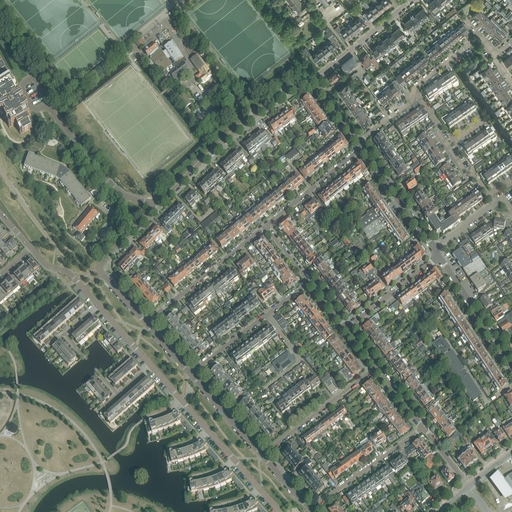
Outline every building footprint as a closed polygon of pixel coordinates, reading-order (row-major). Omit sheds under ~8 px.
[(290,16),(296,11),(298,14),(308,6),(305,2),(302,4),(299,0),(286,0),(289,4),(293,8),(286,15),(288,17),(289,15),(290,16)] [(369,7),(364,0),(363,0),(361,0),(360,1),(368,11),(365,13),(363,15),(366,18),(368,16),(371,20),(376,16),(369,7)] [(381,11),(386,7),(380,0),(375,4),(374,2),(381,11)] [(436,14),(441,10),(432,0),(428,3),(428,4),(429,4),(430,7),(431,6),(431,7),(429,9),(437,20),(440,18),(436,14)] [(432,0),(441,10),(446,7),(444,4),(440,0),(432,0)] [(376,16),(381,11),(374,2),(372,4),(369,7),(376,16)] [(292,9),(287,4),(285,6),(284,7),(283,8),(287,13),(292,9)] [(480,7),(471,16),(475,20),(482,13),(484,11),(480,7)] [(418,12),(425,20),(427,18),(429,16),(425,11),(423,9),(423,8),(418,12)] [(423,22),(425,20),(418,12),(416,13),(415,13),(413,15),(420,23),(422,21),(423,22)] [(479,23),(486,16),(482,13),(475,20),(479,23)] [(422,26),(420,23),(413,15),(411,17),(409,19),(416,27),(417,29),(422,26)] [(295,25),(302,18),(300,16),(293,22),(293,23),(295,25)] [(482,27),(489,20),(486,16),(479,23),(482,27)] [(355,21),(361,28),(366,25),(360,17),(355,21)] [(486,30),(495,21),(492,17),(489,20),(482,27),(486,30)] [(414,29),(416,27),(409,19),(404,23),(405,23),(405,24),(407,27),(407,28),(406,29),(411,35),(411,34),(412,35),(411,36),(414,40),(416,38),(413,34),(415,33),(412,30),(413,29),(414,29)] [(352,23),(350,22),(348,20),(347,20),(349,23),(350,25),(356,32),(361,28),(355,21),(352,23)] [(490,34),(499,25),(495,21),(486,30),(490,34)] [(458,26),(464,34),(469,30),(462,23),(458,26)] [(351,36),(356,32),(350,25),(346,29),(344,26),(351,36)] [(500,31),(503,28),(499,25),(490,34),(493,38),(500,31)] [(351,36),(344,26),(340,29),(338,26),(336,27),(336,26),(333,28),(340,37),(341,36),(344,41),(346,40),(347,40),(351,36)] [(460,37),(464,34),(458,26),(454,29),(460,37)] [(394,31),(401,39),(403,38),(403,37),(405,35),(401,30),(402,30),(400,28),(399,27),(394,31)] [(460,37),(454,29),(452,27),(448,30),(450,33),(456,40),(460,37)] [(456,40),(450,33),(448,30),(444,33),(446,36),(453,43),(456,40)] [(399,41),(401,39),(394,31),(392,33),(392,32),(389,34),(396,43),(398,41),(399,41)] [(500,31),(493,38),(497,41),(504,34),(500,31)] [(453,43),(446,36),(444,33),(440,37),(442,39),(448,47),(453,43)] [(397,44),(396,43),(389,34),(387,36),(387,37),(385,38),(392,47),(393,48),(397,44)] [(389,48),(392,47),(385,38),(383,40),(382,39),(380,41),(387,50),(389,48)] [(445,50),(448,47),(442,39),(438,42),(445,50)] [(141,40),(136,44),(140,49),(145,45),(141,40)] [(445,50),(438,42),(437,40),(432,43),(434,45),(440,53),(445,50)] [(326,45),(332,52),(337,48),(331,41),(326,45)] [(385,52),(387,50),(380,41),(378,43),(378,44),(376,46),(383,54),(385,52)] [(175,82),(189,71),(183,63),(182,63),(180,60),(183,59),(172,42),(164,48),(166,51),(162,54),(160,51),(159,52),(157,50),(158,49),(154,43),(143,51),(148,57),(149,56),(150,58),(149,59),(161,74),(162,73),(165,77),(169,74),(175,82)] [(327,56),(332,52),(326,45),(321,49),(327,56)] [(437,56),(440,53),(434,45),(430,48),(437,56)] [(374,53),(372,55),(378,62),(380,60),(378,57),(380,55),(381,55),(383,54),(376,46),(372,49),(372,50),(374,53)] [(437,56),(430,48),(429,46),(424,50),(427,54),(428,54),(432,59),(437,56)] [(322,60),(327,56),(321,49),(316,52),(322,60)] [(318,63),(322,60),(316,52),(312,56),(318,63)] [(380,66),(376,62),(373,57),(371,59),(366,54),(365,55),(364,54),(362,56),(362,57),(363,59),(360,61),(363,64),(366,68),(373,63),(377,68),(380,66)] [(419,57),(426,65),(430,62),(424,54),(419,57)] [(204,64),(204,63),(198,55),(191,60),(199,72),(206,66),(207,67),(209,65),(207,62),(204,64)] [(346,72),(358,62),(353,56),(341,66),(346,72)] [(422,68),(426,65),(419,57),(415,61),(422,68)] [(32,129),(36,127),(26,107),(25,108),(24,105),(23,103),(17,91),(0,58),(0,83),(0,84),(0,114),(3,120),(4,119),(9,129),(16,126),(21,135),(32,129)] [(510,71),(511,69),(511,63),(507,58),(503,61),(510,71)] [(418,71),(422,68),(415,61),(411,64),(418,71)] [(104,63),(85,78),(88,83),(108,68),(104,63)] [(414,75),(418,71),(411,64),(408,67),(414,75)] [(213,75),(207,67),(206,66),(199,72),(200,73),(195,76),(198,80),(200,79),(203,83),(213,75)] [(367,70),(367,69),(364,66),(362,68),(366,72),(366,71),(369,75),(370,74),(367,70)] [(482,78),(492,71),(489,66),(485,69),(484,66),(478,70),(480,73),(479,73),(482,78)] [(410,78),(414,75),(408,67),(404,70),(410,78)] [(484,83),(495,75),(493,72),(496,70),(496,69),(492,71),(482,78),(485,81),(483,82),(484,83)] [(406,81),(410,78),(404,70),(400,73),(406,81)] [(332,82),(339,76),(335,71),(328,77),(332,82)] [(360,76),(357,72),(355,73),(357,75),(358,77),(362,83),(364,81),(360,76)] [(402,84),(406,81),(400,73),(396,77),(397,78),(395,80),(401,88),(399,85),(401,83),(402,84)] [(451,86),(452,86),(457,83),(454,78),(453,78),(450,73),(445,76),(451,86)] [(488,87),(502,77),(501,76),(497,78),(495,75),(484,83),(485,84),(486,83),(488,87)] [(440,80),(447,89),(451,86),(445,76),(440,80)] [(490,92),(501,84),(499,81),(503,79),(502,77),(488,87),(491,90),(490,91),(490,92)] [(401,88),(395,80),(394,80),(388,85),(395,94),(400,91),(399,90),(401,88)] [(436,83),(443,92),(447,89),(440,80),(436,83)] [(351,88),(348,83),(338,91),(342,97),(341,97),(343,100),(351,94),(348,91),(349,90),(351,88)] [(432,86),(438,95),(443,92),(436,83),(432,86)] [(495,95),(508,86),(507,85),(504,87),(501,84),(490,92),(491,93),(492,92),(495,95)] [(395,94),(388,85),(384,88),(385,90),(391,98),(395,94)] [(434,98),(438,95),(432,86),(427,89),(434,98)] [(496,101),(508,93),(505,90),(509,88),(508,86),(495,95),(497,99),(496,100),(496,101)] [(391,98),(385,90),(384,88),(380,91),(381,93),(387,101),(391,98)] [(425,98),(429,103),(434,99),(434,98),(427,89),(423,92),(426,97),(425,98)] [(387,101),(381,93),(380,91),(375,95),(377,98),(378,97),(383,104),(387,101)] [(503,106),(509,102),(507,100),(511,97),(508,93),(496,101),(497,102),(498,101),(501,104),(502,104),(503,106)] [(347,104),(356,98),(354,96),(353,97),(351,94),(343,100),(345,103),(346,102),(347,104)] [(185,109),(191,104),(184,95),(178,100),(177,98),(175,100),(177,102),(178,101),(185,109)] [(306,100),(305,99),(300,102),(301,103),(300,104),(301,106),(301,107),(302,109),(304,108),(313,102),(311,100),(312,99),(310,97),(309,97),(306,100)] [(350,109),(358,103),(356,101),(357,100),(356,98),(347,104),(348,106),(348,107),(350,109)] [(473,105),(470,100),(464,104),(465,105),(471,114),(476,111),(472,106),(473,105)] [(314,102),(313,102),(304,108),(307,113),(316,106),(314,104),(315,103),(314,102)] [(506,115),(511,110),(511,103),(510,105),(509,102),(503,106),(505,108),(504,109),(507,113),(505,114),(506,115)] [(353,113),(362,107),(361,105),(360,105),(358,103),(350,109),(351,112),(352,111),(353,113)] [(465,105),(460,108),(467,117),(471,114),(465,105)] [(316,107),(316,106),(307,113),(309,115),(308,117),(309,118),(309,119),(311,117),(319,111),(318,109),(318,108),(317,107),(316,107)] [(356,118),(364,112),(363,110),(364,109),(362,107),(353,113),(355,115),(354,116),(356,118)] [(417,110),(424,119),(428,116),(422,107),(417,110)] [(467,117),(460,108),(456,111),(462,120),(467,117)] [(419,123),(424,119),(417,110),(413,113),(419,123)] [(294,116),(291,111),(289,113),(288,112),(286,113),(285,113),(283,114),(283,115),(289,124),(294,120),(293,117),(294,116)] [(321,111),(320,112),(319,111),(311,117),(314,122),(323,116),(322,114),(322,113),(321,111)] [(462,120),(456,111),(452,114),(458,123),(462,120)] [(360,122),(368,116),(367,114),(366,114),(364,112),(356,118),(358,121),(358,120),(360,122)] [(368,116),(360,122),(363,127),(366,125),(366,126),(369,124),(368,123),(371,121),(369,119),(370,119),(369,117),(371,116),(373,114),(372,113),(370,115),(368,116)] [(415,126),(419,123),(413,113),(408,117),(415,126)] [(458,123),(452,114),(447,117),(454,126),(458,123)] [(284,128),(289,124),(283,115),(281,117),(280,116),(278,117),(279,118),(278,119),(284,128)] [(324,116),(323,116),(314,122),(317,127),(326,121),(325,119),(325,118),(324,116)] [(454,126),(447,117),(447,116),(441,120),(445,125),(449,130),(454,126)] [(410,129),(415,126),(408,117),(404,120),(410,129)] [(280,131),(284,128),(278,119),(276,120),(275,120),(274,121),(274,122),(273,122),(280,131)] [(406,132),(410,129),(404,120),(400,123),(406,132)] [(279,134),(280,134),(281,133),(280,131),(273,122),(270,123),(269,125),(268,126),(271,129),(269,131),(272,135),(275,134),(278,132),(279,134)] [(405,132),(406,132),(400,123),(395,126),(403,137),(407,135),(405,132)] [(328,124),(327,124),(318,130),(322,135),(331,128),(330,127),(330,126),(329,124),(328,124)] [(332,130),(331,128),(322,135),(325,139),(331,135),(332,136),(334,136),(335,135),(333,133),(334,133),(333,132),(334,131),(333,130),(332,130)] [(484,132),(490,141),(491,142),(497,138),(493,133),(492,134),(489,129),(484,132)] [(261,131),(261,132),(260,131),(258,133),(258,134),(257,135),(264,144),(265,146),(265,145),(267,148),(268,147),(266,144),(265,145),(263,143),(268,140),(261,131)] [(486,144),(490,141),(484,132),(480,135),(486,144)] [(385,139),(385,140),(387,139),(386,137),(384,138),(382,134),(378,137),(376,139),(374,142),(377,146),(385,139)] [(419,145),(429,138),(426,134),(416,140),(419,145)] [(265,146),(264,144),(257,135),(255,137),(254,136),(251,138),(260,149),(265,146)] [(481,147),(486,144),(480,135),(475,138),(481,147)] [(347,145),(345,143),(340,136),(336,139),(344,148),(344,149),(347,147),(347,145)] [(260,149),(251,138),(249,141),(247,143),(252,148),(255,153),(260,149)] [(281,145),(276,138),(273,140),(272,141),(276,146),(278,147),(280,145),(281,145)] [(423,149),(432,142),(429,138),(419,145),(423,149)] [(477,150),(481,147),(475,138),(471,141),(477,150)] [(344,149),(344,148),(336,139),(337,141),(333,144),(340,152),(341,150),(342,151),(344,149)] [(389,144),(385,140),(385,139),(377,146),(378,148),(377,148),(379,151),(389,144)] [(473,153),(477,150),(471,141),(466,144),(473,153)] [(435,147),(432,142),(423,149),(426,154),(435,147)] [(257,155),(255,153),(252,148),(247,143),(246,144),(245,143),(243,145),(243,146),(242,147),(249,155),(252,153),(253,154),(256,156),(257,155)] [(340,152),(333,144),(329,147),(335,155),(337,154),(338,154),(340,153),(340,152)] [(383,155),(392,148),(389,144),(379,151),(381,153),(383,155)] [(473,154),(473,153),(466,144),(462,147),(465,152),(464,153),(468,158),(473,154)] [(335,155),(329,147),(325,151),(331,158),(333,157),(334,157),(335,156),(335,155)] [(429,158),(439,151),(435,147),(426,154),(429,158)] [(385,160),(395,153),(392,148),(383,155),(384,157),(385,160)] [(331,158),(325,151),(324,150),(324,149),(319,153),(320,154),(321,154),(327,162),(328,161),(330,161),(331,160),(331,158)] [(246,160),(238,151),(237,151),(236,151),(234,153),(235,153),(233,155),(243,165),(242,165),(244,167),(246,166),(245,164),(244,162),(246,160)] [(432,163),(442,156),(439,151),(429,158),(432,163)] [(389,164),(398,157),(395,153),(385,160),(387,162),(388,162),(389,164)] [(34,157),(34,156),(29,154),(24,167),(56,178),(59,181),(81,207),(91,199),(88,195),(69,173),(66,170),(64,168),(60,166),(34,157)] [(327,162),(321,154),(320,154),(316,158),(323,165),(324,164),(325,164),(327,163),(327,162)] [(238,169),(242,165),(243,165),(233,155),(231,157),(231,156),(228,158),(236,167),(237,169),(238,169)] [(438,169),(443,165),(441,163),(445,160),(442,156),(432,163),(435,167),(436,167),(438,169)] [(509,156),(503,160),(504,161),(510,170),(511,168),(511,157),(511,156),(510,157),(509,156)] [(282,157),(278,161),(282,166),(286,162),(282,157)] [(392,168),(401,162),(398,157),(389,164),(391,166),(390,166),(392,168)] [(237,169),(236,167),(228,158),(226,161),(224,163),(235,175),(236,174),(235,172),(235,171),(237,169)] [(322,165),(323,165),(316,158),(312,161),(318,169),(320,167),(321,168),(323,167),(322,165)] [(318,169),(312,161),(308,165),(314,172),(316,171),(317,171),(318,170),(318,169)] [(506,173),(510,170),(504,161),(500,164),(506,173)] [(396,173),(404,166),(401,162),(392,168),(394,171),(396,173)] [(413,171),(420,166),(417,162),(410,168),(407,164),(404,166),(396,173),(399,177),(402,175),(402,176),(404,174),(410,169),(412,172),(413,171)] [(222,164),(220,166),(220,167),(228,176),(225,178),(231,184),(233,181),(231,179),(235,175),(224,163),(223,165),(222,164)] [(367,173),(360,163),(359,163),(357,165),(356,166),(355,167),(363,177),(365,179),(369,176),(367,173)] [(502,176),(506,173),(500,164),(495,167),(502,176)] [(314,172),(308,165),(304,168),(310,176),(311,174),(313,175),(314,174),(314,172)] [(442,176),(451,170),(448,165),(445,168),(443,165),(438,169),(439,171),(438,172),(442,176)] [(420,166),(413,171),(416,175),(422,170),(420,166)] [(362,177),(363,177),(355,167),(353,169),(352,168),(351,170),(351,171),(357,179),(358,179),(357,178),(359,176),(360,177),(361,176),(362,177)] [(497,179),(502,176),(495,167),(491,170),(497,179)] [(310,176),(304,168),(299,172),(306,179),(307,178),(308,178),(310,177),(310,176)] [(445,181),(454,174),(451,170),(442,176),(445,181)] [(493,182),(497,179),(491,170),(486,173),(493,182)] [(212,174),(211,175),(218,184),(220,185),(220,186),(225,182),(228,186),(231,184),(225,178),(223,180),(215,171),(215,172),(214,171),(212,173),(212,174)] [(355,181),(357,179),(351,171),(349,173),(348,172),(346,173),(346,175),(353,183),(353,182),(354,180),(355,181)] [(493,182),(486,173),(486,172),(480,176),(484,181),(485,180),(488,185),(493,182)] [(301,184),(303,183),(296,174),(294,176),(292,178),(299,187),(301,185),(301,184)] [(448,185),(457,178),(454,174),(445,181),(448,185)] [(218,184),(211,175),(209,177),(209,176),(206,179),(214,187),(215,189),(220,185),(218,184)] [(350,185),(353,183),(346,175),(344,176),(343,176),(342,177),(342,178),(341,179),(348,187),(349,186),(348,185),(350,184),(350,185)] [(296,189),(299,187),(292,178),(289,180),(287,181),(288,183),(294,190),(296,188),(296,189)] [(457,178),(448,185),(451,190),(452,189),(454,192),(459,188),(457,186),(461,183),(457,178)] [(215,189),(214,187),(206,179),(203,181),(204,182),(202,183),(210,192),(211,193),(215,189)] [(346,188),(348,187),(341,179),(340,180),(339,180),(337,181),(337,182),(343,190),(345,188),(346,188)] [(292,191),(294,190),(288,183),(287,181),(286,180),(282,184),(283,185),(283,186),(290,194),(293,192),(292,191)] [(414,188),(417,186),(415,182),(414,183),(411,180),(404,185),(405,186),(404,187),(406,189),(407,189),(409,192),(411,190),(412,191),(415,188),(414,188)] [(337,182),(337,183),(336,182),(334,183),(334,184),(332,186),(339,194),(341,192),(340,192),(343,190),(337,182)] [(93,197),(106,187),(102,183),(91,192),(91,194),(93,197)] [(208,194),(210,192),(202,183),(200,185),(200,184),(197,186),(198,187),(197,187),(205,195),(207,193),(208,194)] [(373,189),(374,188),(372,185),(371,186),(371,185),(363,191),(364,193),(363,193),(366,198),(367,197),(369,200),(378,194),(376,191),(375,192),(373,189)] [(287,197),(290,194),(283,186),(279,190),(285,197),(286,196),(287,197)] [(332,186),(331,186),(329,187),(329,188),(328,190),(334,198),(336,196),(336,195),(338,194),(339,194),(332,186)] [(283,199),(285,197),(279,190),(275,194),(281,201),(284,199),(283,199)] [(328,190),(327,190),(326,190),(325,191),(325,192),(323,194),(330,202),(332,200),(331,199),(333,198),(334,198),(328,190)] [(483,201),(477,193),(475,190),(471,193),(472,195),(473,196),(478,204),(483,201)] [(189,195),(188,196),(194,202),(195,202),(195,203),(198,200),(199,198),(193,192),(191,194),(190,193),(189,195)] [(416,202),(424,197),(421,192),(413,198),(416,202)] [(323,194),(322,193),(320,195),(320,196),(318,198),(326,207),(331,203),(330,202),(323,194)] [(278,204),(281,201),(275,194),(270,197),(276,204),(277,203),(278,204)] [(380,198),(380,197),(378,194),(369,200),(370,202),(370,203),(373,207),(374,206),(375,208),(374,209),(384,203),(382,200),(382,201),(380,198)] [(478,204),(473,196),(472,195),(468,198),(469,199),(474,207),(478,204)] [(188,196),(184,200),(191,208),(196,204),(195,203),(195,202),(194,202),(188,196)] [(274,206),(276,204),(270,197),(265,201),(272,209),(275,206),(274,206)] [(419,206),(427,201),(424,197),(416,202),(419,206)] [(474,207),(469,199),(468,198),(464,201),(470,210),(474,207)] [(470,210),(464,201),(462,199),(459,201),(460,204),(466,213),(470,210)] [(261,201),(260,202),(259,200),(258,201),(259,203),(261,205),(267,212),(268,211),(269,211),(272,209),(265,201),(263,203),(261,201)] [(316,212),(323,206),(319,201),(316,203),(314,201),(312,202),(309,204),(316,212)] [(422,211),(430,205),(427,201),(419,206),(422,211)] [(466,213),(460,204),(458,202),(455,204),(455,205),(455,206),(462,216),(466,213)] [(384,203),(374,209),(370,212),(369,211),(366,213),(367,214),(356,222),(362,231),(390,212),(384,203)] [(181,206),(182,205),(180,204),(180,205),(179,204),(177,206),(175,208),(175,209),(182,216),(182,215),(184,213),(186,215),(188,213),(181,206)] [(308,217),(309,219),(317,213),(316,212),(309,204),(306,206),(307,207),(305,208),(307,210),(304,212),(306,216),(308,217)] [(265,213),(267,212),(261,205),(257,208),(263,216),(266,214),(265,213)] [(433,209),(430,205),(422,211),(425,215),(433,209)] [(462,216),(455,206),(454,205),(450,208),(453,212),(458,218),(462,216)] [(263,216),(257,208),(255,206),(251,209),(250,207),(249,208),(258,219),(259,218),(260,218),(263,216)] [(95,218),(98,214),(90,207),(87,211),(95,218)] [(256,221),(258,219),(249,208),(248,209),(250,211),(250,210),(252,212),(247,216),(254,223),(257,221),(256,221)] [(453,212),(448,215),(451,219),(441,227),(434,216),(438,213),(434,208),(433,209),(425,215),(424,216),(435,231),(436,233),(440,231),(443,235),(461,222),(458,218),(453,212)] [(182,217),(182,216),(175,209),(170,213),(177,220),(178,219),(179,218),(181,216),(182,217)] [(92,221),(95,218),(87,211),(84,215),(92,221)] [(396,221),(395,220),(390,212),(362,231),(369,240),(368,240),(370,242),(375,239),(373,237),(380,232),(387,227),(397,220),(396,221)] [(178,221),(177,220),(170,213),(166,218),(172,224),(173,225),(178,221)] [(89,224),(92,221),(84,215),(81,218),(89,224)] [(251,226),(254,223),(247,216),(243,219),(249,227),(250,225),(251,226)] [(289,221),(292,218),(291,216),(278,226),(280,228),(279,228),(281,231),(282,230),(290,224),(288,222),(289,221)] [(87,228),(89,224),(81,218),(79,221),(87,228)] [(163,220),(161,223),(164,226),(162,228),(169,234),(171,232),(173,230),(172,230),(175,227),(173,225),(166,218),(165,219),(165,218),(163,220)] [(247,228),(249,227),(243,219),(238,223),(245,231),(248,228),(247,228)] [(499,230),(501,220),(498,219),(498,221),(496,220),(491,224),(492,230),(497,230),(497,229),(499,230)] [(399,223),(397,221),(397,220),(387,227),(388,227),(390,229),(389,229),(392,234),(393,233),(394,235),(403,229),(401,226),(400,226),(398,224),(399,223)] [(506,232),(509,226),(506,222),(503,221),(504,220),(501,220),(499,230),(502,230),(501,231),(506,232)] [(84,231),(87,228),(79,221),(76,225),(84,231)] [(353,230),(357,226),(353,221),(349,225),(353,230)] [(294,223),(293,224),(292,222),(290,224),(282,230),(285,235),(294,228),(296,226),(294,223)] [(242,233),(245,231),(238,223),(234,227),(240,234),(241,233),(242,233)] [(485,226),(482,228),(489,238),(494,235),(491,231),(492,230),(491,224),(485,227),(485,226)] [(81,235),(84,231),(76,225),(73,228),(79,233),(81,235)] [(507,239),(511,235),(511,230),(509,226),(506,232),(507,233),(503,236),(505,238),(506,237),(507,239)] [(162,228),(159,230),(157,227),(154,230),(153,230),(152,231),(161,240),(163,242),(165,240),(160,236),(163,234),(166,237),(169,234),(162,228)] [(238,235),(240,234),(234,227),(229,230),(236,238),(239,236),(238,235)] [(0,245),(3,242),(1,240),(8,234),(5,231),(4,232),(1,228),(0,228),(0,245)] [(289,239),(301,230),(300,228),(297,230),(296,230),(296,231),(294,228),(285,235),(289,239)] [(489,238),(482,228),(480,230),(481,231),(479,232),(485,240),(485,241),(489,238)] [(404,232),(405,232),(403,229),(394,235),(396,237),(395,238),(398,243),(399,242),(401,245),(403,244),(402,243),(410,238),(407,235),(406,235),(404,232)] [(233,240),(236,238),(229,230),(225,234),(231,241),(232,240),(233,240)] [(301,233),(303,231),(301,230),(289,239),(292,244),(300,237),(298,235),(299,234),(300,234),(301,233)] [(148,236),(155,242),(157,244),(161,240),(152,231),(152,232),(152,231),(150,233),(151,233),(148,236)] [(482,241),(485,240),(479,232),(477,233),(476,232),(474,234),(479,242),(482,241)] [(85,238),(81,235),(79,233),(76,237),(82,242),(85,238)] [(229,243),(231,241),(225,234),(220,238),(227,245),(230,243),(229,243)] [(480,243),(479,242),(474,234),(472,235),(472,236),(470,238),(476,246),(480,243)] [(151,246),(155,242),(148,236),(145,239),(145,238),(144,240),(151,247),(151,246)] [(302,240),(301,238),(300,237),(292,244),(296,248),(297,247),(304,242),(305,241),(307,239),(305,237),(302,240)] [(224,248),(227,245),(220,238),(216,241),(222,249),(223,247),(224,248)] [(5,245),(3,242),(0,245),(0,249),(6,257),(7,256),(5,255),(10,251),(11,253),(17,247),(14,243),(15,242),(12,239),(5,245)] [(265,240),(265,241),(263,239),(260,241),(258,242),(254,245),(258,250),(266,243),(266,242),(265,240)] [(144,240),(143,240),(142,241),(142,242),(140,245),(143,248),(141,250),(146,254),(148,252),(146,251),(150,247),(151,247),(144,240)] [(299,253),(313,242),(311,240),(307,244),(307,243),(306,244),(304,242),(297,247),(296,248),(299,253)] [(471,266),(480,260),(467,240),(459,245),(462,249),(461,250),(471,266)] [(313,242),(299,253),(302,257),(311,250),(308,248),(314,244),(313,242)] [(269,244),(268,245),(266,243),(258,250),(261,254),(270,247),(269,244)] [(426,257),(417,244),(414,247),(413,246),(411,248),(413,250),(415,253),(415,252),(421,261),(426,257)] [(213,255),(218,252),(212,245),(208,248),(213,255)] [(271,249),(270,247),(261,254),(263,256),(264,256),(265,258),(273,252),(273,251),(274,251),(272,249),(271,249)] [(209,259),(213,255),(208,248),(203,252),(209,259)] [(141,250),(139,253),(135,249),(133,252),(132,252),(131,253),(131,254),(138,260),(141,257),(140,257),(142,255),(143,257),(146,254),(141,250)] [(306,261),(320,250),(318,249),(316,251),(315,251),(312,253),(311,250),(302,257),(304,259),(305,259),(306,261)] [(376,250),(377,250),(376,249),(368,256),(372,262),(376,259),(373,256),(377,252),(376,251),(376,250)] [(314,255),(320,251),(320,250),(306,261),(305,262),(307,265),(308,264),(309,266),(322,256),(320,254),(319,256),(316,258),(314,255)] [(464,271),(471,266),(461,250),(453,255),(464,271)] [(205,263),(209,259),(203,252),(199,255),(205,263)] [(275,254),(273,252),(265,258),(265,259),(266,261),(267,260),(269,262),(277,256),(275,253),(275,254)] [(417,264),(421,261),(415,252),(415,253),(410,256),(417,264)] [(131,254),(130,253),(129,255),(130,255),(127,258),(133,264),(135,263),(138,260),(131,254)] [(200,266),(205,263),(199,255),(195,259),(200,266)] [(277,256),(269,262),(268,263),(270,265),(272,267),(281,260),(279,258),(278,258),(277,256)] [(412,268),(417,264),(410,256),(406,260),(412,268)] [(189,260),(190,263),(196,270),(200,266),(195,259),(193,257),(189,260)] [(255,265),(248,257),(247,258),(245,259),(245,260),(251,268),(253,267),(255,269),(257,267),(262,275),(265,273),(258,264),(255,266),(255,265)] [(131,266),(133,264),(127,258),(124,261),(124,260),(122,262),(123,262),(129,269),(132,267),(131,266)] [(28,264),(25,267),(32,275),(39,269),(33,263),(34,262),(31,259),(27,263),(28,264)] [(317,271),(325,264),(321,259),(313,266),(317,271)] [(196,270),(190,263),(189,260),(184,264),(192,273),(196,270)] [(251,268),(245,260),(243,261),(243,260),(241,263),(240,263),(247,272),(249,270),(250,271),(252,270),(251,268)] [(283,263),(281,260),(272,267),(274,269),(273,270),(275,272),(283,265),(282,263),(283,263)] [(407,272),(412,268),(406,260),(401,263),(407,272)] [(478,276),(487,270),(480,260),(471,266),(464,271),(470,281),(478,276)] [(504,269),(511,264),(509,260),(500,266),(502,268),(503,267),(504,269)] [(332,266),(333,265),(330,261),(325,264),(317,271),(320,275),(332,266)] [(123,262),(122,263),(122,262),(121,263),(121,264),(118,267),(119,267),(118,268),(121,271),(122,270),(125,273),(126,271),(127,272),(129,269),(123,262)] [(239,264),(237,266),(240,270),(238,272),(241,275),(243,278),(245,277),(247,275),(246,274),(248,272),(247,272),(240,263),(239,264)] [(403,275),(407,272),(401,263),(396,267),(403,275)] [(192,273),(184,264),(180,267),(182,270),(187,277),(192,273)] [(373,274),(375,272),(368,264),(360,271),(365,276),(366,275),(373,284),(380,293),(385,289),(373,274)] [(506,274),(511,270),(511,264),(504,269),(502,271),(505,275),(506,274)] [(285,267),(286,267),(284,265),(283,265),(275,272),(276,272),(277,274),(278,276),(287,269),(285,267)] [(333,268),(332,266),(320,275),(324,280),(333,273),(330,270),(333,268)] [(32,275),(25,267),(21,270),(20,269),(17,271),(26,281),(32,275)] [(398,279),(403,275),(396,267),(392,271),(398,279)] [(398,279),(392,271),(389,268),(379,276),(387,286),(391,283),(392,284),(398,279)] [(237,278),(240,276),(234,269),(232,271),(231,270),(227,273),(234,282),(238,278),(237,278)] [(290,271),(288,269),(287,270),(287,269),(278,276),(279,276),(281,278),(280,278),(282,280),(290,274),(289,272),(290,271)] [(444,283),(435,269),(430,273),(438,283),(438,284),(440,287),(444,283)] [(183,280),(187,277),(182,270),(177,273),(183,280)] [(336,270),(333,273),(324,280),(328,285),(340,276),(340,275),(336,270)] [(482,293),(484,292),(487,290),(496,284),(487,270),(478,276),(470,281),(478,293),(481,291),(482,293)] [(26,281),(17,271),(14,274),(15,275),(11,278),(19,287),(26,281)] [(367,279),(365,276),(360,271),(359,272),(360,273),(358,275),(359,277),(361,279),(361,278),(363,281),(367,279)] [(179,284),(183,280),(177,273),(173,277),(179,284)] [(231,284),(234,282),(227,273),(224,276),(223,278),(229,285),(231,288),(233,289),(234,288),(232,286),(232,285),(231,284)] [(293,276),(292,274),(291,273),(290,274),(282,280),(285,285),(294,278),(292,276),(293,276)] [(437,284),(438,283),(430,273),(425,277),(432,285),(436,282),(437,284)] [(143,280),(139,277),(138,276),(138,277),(132,282),(134,285),(135,287),(136,286),(136,287),(143,280)] [(338,280),(341,277),(340,276),(328,285),(331,289),(340,283),(338,280)] [(174,287),(179,284),(173,277),(168,280),(174,287)] [(427,289),(432,285),(425,277),(420,280),(427,289)] [(19,287),(11,278),(8,282),(7,280),(4,283),(12,293),(19,287)] [(231,288),(229,285),(223,278),(222,279),(221,278),(218,280),(225,288),(227,287),(229,289),(231,288)] [(296,281),(296,280),(295,278),(294,278),(285,285),(288,289),(292,286),(293,287),(295,285),(294,285),(297,282),(296,281)] [(150,282),(147,285),(143,280),(136,287),(137,289),(137,288),(140,291),(150,282)] [(223,290),(225,288),(218,280),(216,283),(215,284),(221,292),(222,294),(224,292),(223,290)] [(273,283),(271,282),(270,280),(267,283),(268,285),(266,287),(272,295),(273,296),(275,294),(275,293),(276,292),(270,285),(273,283)] [(423,293),(427,289),(420,280),(416,284),(423,293)] [(346,284),(345,285),(342,281),(340,283),(331,289),(335,294),(347,285),(346,284)] [(152,284),(150,282),(140,291),(140,292),(141,293),(144,296),(151,290),(148,287),(152,284)] [(0,291),(6,298),(12,293),(4,283),(1,286),(2,287),(0,288),(0,291)] [(213,285),(212,285),(212,284),(210,286),(209,286),(215,294),(217,295),(221,292),(215,284),(213,285)] [(375,297),(380,293),(373,284),(368,287),(375,297)] [(418,296),(423,293),(416,284),(411,288),(418,296)] [(345,290),(349,287),(347,285),(335,294),(339,299),(347,292),(345,290)] [(213,296),(215,294),(209,286),(206,288),(207,288),(205,290),(213,300),(215,298),(213,296)] [(266,287),(265,286),(263,288),(263,287),(261,289),(268,298),(269,297),(270,298),(272,296),(272,295),(266,287)] [(153,289),(155,287),(151,290),(144,296),(144,297),(145,298),(148,301),(155,294),(156,293),(153,289)] [(255,287),(254,288),(253,287),(250,289),(254,294),(257,292),(264,301),(266,300),(266,301),(268,299),(268,298),(261,289),(261,290),(260,292),(258,290),(256,291),(255,290),(256,289),(255,287)] [(370,301),(375,297),(368,287),(366,289),(363,291),(370,301)] [(413,300),(418,296),(411,288),(406,291),(413,300)] [(212,301),(213,300),(205,290),(204,291),(203,290),(200,292),(207,301),(209,299),(212,301)] [(411,302),(413,300),(406,291),(400,296),(401,297),(397,300),(398,302),(396,303),(400,307),(401,309),(403,312),(404,313),(413,306),(411,304),(412,303),(411,302)] [(205,303),(207,301),(200,292),(198,295),(197,296),(206,308),(207,307),(205,305),(206,304),(205,303)] [(353,293),(350,295),(347,292),(339,299),(342,304),(354,294),(353,293)] [(156,302),(159,299),(155,294),(148,301),(149,303),(152,306),(153,305),(153,306),(156,303),(156,302)] [(352,298),(355,296),(354,294),(342,304),(346,309),(355,302),(352,298)] [(445,309),(454,303),(447,294),(439,299),(440,302),(439,303),(442,307),(443,307),(445,309)] [(253,298),(252,296),(251,295),(247,299),(255,309),(260,306),(253,298)] [(206,308),(197,296),(195,298),(195,297),(192,299),(200,309),(201,310),(205,307),(206,308)] [(307,300),(304,296),(295,304),(296,305),(293,307),(295,310),(307,300)] [(483,305),(490,301),(486,296),(480,300),(483,305)] [(84,306),(80,302),(77,299),(73,303),(79,310),(84,306)] [(194,315),(200,309),(192,299),(188,303),(189,303),(186,305),(194,315)] [(251,312),(255,309),(247,299),(248,300),(244,303),(251,312)] [(307,300),(295,310),(294,310),(296,312),(296,311),(297,311),(299,310),(301,311),(310,304),(307,300)] [(490,301),(483,305),(486,310),(493,306),(490,301)] [(361,302),(357,304),(355,302),(346,309),(350,313),(362,304),(361,302)] [(75,314),(79,310),(73,303),(69,307),(75,314)] [(247,316),(251,312),(244,303),(240,307),(247,316)] [(460,312),(457,308),(454,303),(445,309),(446,311),(445,312),(448,317),(449,316),(451,318),(460,312)] [(300,318),(313,308),(310,304),(301,311),(302,313),(300,315),(301,316),(300,317),(300,318)] [(506,304),(501,308),(498,304),(497,304),(494,306),(488,310),(493,317),(508,307),(506,304)] [(71,318),(75,314),(69,307),(64,310),(71,318)] [(243,319),(247,316),(240,307),(235,310),(243,319)] [(503,314),(510,310),(508,307),(493,317),(497,322),(505,317),(503,314)] [(307,319),(316,312),(313,308),(300,318),(301,318),(301,317),(303,319),(305,317),(307,319)] [(183,315),(186,313),(182,309),(179,311),(181,313),(177,316),(179,317),(182,314),(183,315)] [(67,322),(71,318),(64,310),(60,314),(67,322)] [(243,319),(235,310),(233,312),(232,310),(230,312),(231,314),(238,322),(243,319)] [(238,322),(231,314),(230,312),(229,311),(228,312),(230,315),(231,316),(228,318),(235,327),(239,324),(238,322)] [(319,315),(316,312),(307,319),(308,321),(306,323),(307,325),(319,315)] [(466,322),(460,313),(460,312),(451,318),(452,320),(451,321),(455,326),(455,325),(457,327),(466,322)] [(511,313),(497,323),(505,334),(508,331),(511,336),(511,313)] [(62,325),(67,322),(60,314),(56,318),(62,325)] [(170,325),(177,318),(173,314),(168,318),(166,320),(166,321),(170,325)] [(322,319),(319,315),(307,325),(309,327),(311,325),(313,327),(322,319)] [(375,319),(378,317),(376,315),(361,327),(366,334),(376,326),(379,324),(375,319)] [(58,329),(62,325),(56,318),(51,322),(58,329)] [(101,326),(98,323),(94,318),(90,322),(96,330),(101,326)] [(174,330),(181,323),(177,318),(170,325),(170,326),(169,326),(171,328),(172,328),(174,330)] [(231,330),(235,327),(228,318),(224,321),(231,330)] [(313,332),(325,323),(322,319),(313,327),(314,328),(311,330),(313,332)] [(227,334),(231,330),(224,321),(219,325),(227,334)] [(54,333),(58,329),(51,322),(47,325),(54,333)] [(92,333),(96,330),(90,322),(85,326),(92,333)] [(463,337),(472,331),(466,322),(457,327),(458,330),(457,330),(460,335),(461,334),(463,337)] [(185,327),(189,324),(187,323),(185,325),(185,324),(183,325),(181,323),(174,330),(174,331),(175,333),(176,332),(178,334),(185,327)] [(319,334),(328,327),(325,323),(313,332),(315,334),(316,333),(317,335),(319,334)] [(49,337),(54,333),(47,325),(43,329),(49,337)] [(222,337),(227,334),(219,325),(215,328),(222,337)] [(88,337),(92,333),(85,326),(81,330),(88,337)] [(178,335),(177,335),(179,337),(180,337),(182,339),(189,332),(190,331),(191,330),(187,326),(185,327),(178,334),(178,335)] [(265,330),(271,338),(274,341),(278,338),(269,326),(265,330)] [(381,327),(378,329),(376,326),(366,334),(370,339),(382,329),(381,327)] [(316,343),(331,331),(328,327),(319,334),(320,336),(318,338),(315,340),(316,342),(316,343)] [(218,340),(222,337),(215,328),(208,333),(211,337),(210,338),(211,338),(214,342),(217,339),(218,340)] [(45,340),(49,337),(43,329),(39,333),(45,340)] [(382,329),(370,339),(373,343),(382,336),(380,334),(383,331),(382,329)] [(83,341),(88,337),(81,330),(77,333),(83,341)] [(267,341),(271,338),(265,330),(261,333),(267,341)] [(325,342),(334,335),(331,331),(316,343),(317,344),(320,342),(321,342),(323,340),(325,342)] [(478,340),(474,334),(472,331),(463,337),(464,339),(467,344),(468,344),(469,346),(478,340)] [(189,332),(182,339),(183,341),(185,343),(193,336),(189,332)] [(41,344),(45,340),(39,333),(34,337),(41,344)] [(79,345),(83,341),(77,333),(72,337),(79,345)] [(193,336),(185,343),(187,345),(187,346),(189,348),(189,347),(189,348),(191,347),(197,341),(198,340),(199,339),(198,339),(196,337),(198,335),(197,333),(193,336)] [(263,345),(267,341),(261,333),(256,336),(263,345)] [(116,342),(113,339),(109,335),(104,339),(110,345),(107,347),(109,349),(116,342)] [(387,337),(385,338),(383,335),(382,336),(373,343),(377,348),(389,339),(387,337)] [(258,348),(263,345),(256,336),(252,340),(258,348)] [(340,341),(336,336),(335,336),(327,343),(324,345),(325,347),(328,345),(331,348),(340,341)] [(433,344),(431,345),(439,356),(442,354),(444,356),(442,357),(445,362),(455,355),(452,351),(448,353),(446,351),(449,348),(441,337),(433,344)] [(387,343),(390,340),(389,339),(377,348),(381,353),(389,346),(387,343)] [(254,351),(258,348),(252,340),(248,343),(254,351)] [(484,349),(478,340),(469,346),(470,348),(470,349),(473,353),(474,353),(475,355),(484,349)] [(191,347),(189,348),(190,348),(191,350),(193,352),(195,351),(201,345),(197,341),(191,347)] [(332,355),(343,346),(340,341),(331,348),(333,351),(330,353),(332,355)] [(64,346),(60,342),(52,348),(56,353),(64,346)] [(122,350),(117,344),(116,342),(109,349),(110,350),(112,348),(118,354),(122,350)] [(250,354),(254,351),(248,343),(244,346),(250,354)] [(195,351),(193,352),(194,352),(198,357),(198,356),(199,357),(201,355),(200,354),(207,348),(203,344),(201,345),(195,351)] [(396,345),(393,347),(391,344),(389,346),(381,353),(385,358),(393,351),(398,347),(396,345)] [(60,357),(68,351),(64,346),(56,353),(60,357)] [(246,358),(250,354),(244,346),(239,350),(246,358)] [(338,358),(347,351),(343,346),(332,355),(334,358),(337,356),(338,358)] [(480,362),(481,364),(490,358),(484,349),(475,355),(477,357),(476,358),(479,363),(480,362)] [(241,361),(246,358),(239,350),(235,353),(239,358),(241,361)] [(64,361),(71,355),(68,351),(60,357),(64,361)] [(347,351),(338,358),(336,360),(340,364),(342,363),(351,356),(347,351)] [(389,364),(400,355),(396,351),(386,359),(389,364)] [(286,368),(295,361),(288,352),(272,364),(275,368),(279,374),(286,368)] [(241,361),(239,358),(235,353),(231,356),(237,364),(241,361)] [(68,366),(75,359),(71,355),(64,361),(68,366)] [(389,364),(393,368),(401,362),(403,360),(400,355),(389,364)] [(455,355),(445,362),(454,376),(455,376),(459,381),(458,381),(469,398),(470,400),(471,399),(473,402),(479,398),(481,397),(479,394),(480,393),(468,375),(467,375),(466,374),(467,373),(466,372),(466,371),(464,372),(463,370),(464,370),(455,355)] [(355,361),(351,356),(342,363),(345,366),(344,367),(344,366),(343,367),(344,369),(355,361)] [(496,368),(490,359),(490,358),(481,364),(483,366),(482,367),(485,372),(486,371),(487,373),(496,368)] [(137,367),(133,362),(131,359),(126,363),(133,371),(137,367)] [(401,362),(393,368),(396,373),(405,366),(407,364),(404,360),(403,360),(401,362)] [(358,366),(355,361),(344,369),(342,371),(343,373),(342,373),(345,376),(358,366)] [(128,375),(133,371),(126,363),(122,367),(128,375)] [(215,377),(223,370),(219,365),(211,372),(212,373),(211,374),(213,375),(215,377)] [(349,381),(362,371),(358,366),(345,376),(349,381)] [(400,377),(413,367),(412,366),(407,369),(405,366),(396,373),(400,377)] [(124,378),(128,375),(122,367),(117,371),(124,378)] [(410,370),(413,368),(413,367),(400,377),(404,382),(416,372),(415,371),(414,371),(412,372),(410,370)] [(502,377),(496,368),(487,373),(489,376),(488,376),(492,383),(502,377)] [(227,375),(223,370),(215,377),(216,378),(215,378),(217,380),(217,379),(219,382),(227,375)] [(120,382),(124,378),(117,371),(113,375),(120,382)] [(115,386),(120,382),(113,375),(109,379),(115,386)] [(231,380),(231,379),(227,375),(219,382),(220,382),(219,383),(221,385),(221,384),(223,386),(231,380)] [(316,387),(320,384),(314,377),(311,380),(316,387)] [(415,380),(416,379),(414,377),(405,384),(409,388),(416,383),(417,382),(415,380)] [(508,386),(502,377),(492,383),(491,384),(497,394),(508,386)] [(305,380),(303,378),(299,381),(301,383),(307,391),(311,388),(307,383),(307,382),(305,380)] [(335,383),(332,378),(326,382),(323,384),(328,389),(331,387),(335,383)] [(154,386),(151,383),(147,379),(143,383),(150,390),(154,386)] [(90,391),(98,385),(94,380),(86,387),(90,391)] [(238,381),(235,384),(231,380),(223,386),(225,388),(225,389),(226,391),(227,390),(227,391),(239,381),(238,381)] [(313,390),(316,387),(311,380),(307,382),(307,383),(311,388),(313,390)] [(235,384),(227,391),(229,393),(230,395),(231,395),(232,396),(239,389),(237,386),(238,385),(238,384),(240,382),(239,381),(235,384)] [(373,384),(372,384),(370,382),(362,388),(364,391),(366,393),(375,387),(373,384)] [(419,385),(419,384),(417,382),(416,383),(409,388),(413,394),(413,393),(421,387),(421,386),(421,387),(419,385)] [(145,394),(150,390),(143,383),(139,386),(145,394)] [(303,394),(307,391),(301,383),(297,386),(303,394)] [(335,392),(339,388),(335,383),(331,387),(335,392)] [(296,384),(292,387),(299,397),(303,394),(296,384)] [(94,396),(102,389),(98,385),(90,391),(94,396)] [(141,398),(145,394),(139,386),(134,390),(141,398)] [(292,387),(288,390),(290,392),(294,398),(296,400),(299,397),(292,387)] [(376,390),(377,389),(375,387),(366,393),(368,396),(367,397),(365,399),(367,401),(378,392),(376,390)] [(423,390),(423,389),(421,387),(413,393),(413,394),(416,398),(425,391),(424,392),(423,390)] [(488,399),(491,397),(485,388),(482,389),(488,399)] [(98,400),(105,393),(102,389),(94,396),(98,400)] [(243,393),(239,389),(232,396),(233,398),(234,400),(235,400),(236,400),(240,396),(242,399),(248,394),(246,391),(243,393)] [(137,401),(141,398),(134,390),(130,394),(134,398),(137,401)] [(288,390),(284,393),(286,395),(288,398),(292,403),(296,400),(294,398),(290,392),(288,390)] [(425,391),(416,398),(420,403),(429,396),(431,395),(427,390),(425,391)] [(381,394),(379,394),(378,392),(367,401),(368,402),(370,400),(371,400),(373,403),(382,396),(381,394)] [(102,404),(109,398),(105,393),(98,400),(102,404)] [(284,393),(280,396),(281,397),(282,398),(283,400),(284,400),(288,406),(292,403),(288,398),(286,395),(284,393)] [(137,401),(134,398),(130,394),(126,398),(132,405),(137,401)] [(248,398),(250,396),(248,394),(242,399),(244,401),(240,405),(240,406),(241,407),(242,407),(244,410),(247,407),(248,406),(252,403),(248,398)] [(384,399),(384,398),(382,396),(373,403),(376,406),(375,407),(373,409),(374,410),(373,411),(377,408),(385,402),(384,399)] [(431,399),(430,398),(429,396),(420,403),(424,408),(432,402),(430,399),(431,399)] [(441,399),(443,398),(442,396),(437,399),(437,400),(425,410),(429,414),(439,406),(437,403),(441,400),(441,399)] [(281,397),(277,400),(280,403),(286,411),(290,408),(288,406),(284,400),(283,400),(282,398),(281,397)] [(132,405),(126,398),(122,401),(128,409),(132,405)] [(124,413),(128,409),(122,401),(117,405),(124,413)] [(388,403),(387,404),(385,402),(377,408),(373,411),(374,412),(377,410),(380,413),(381,413),(390,406),(388,403)] [(256,407),(252,403),(248,406),(247,407),(244,410),(244,411),(245,412),(246,412),(248,414),(251,412),(253,411),(253,410),(256,407)] [(280,403),(276,406),(282,414),(286,411),(280,403)] [(120,416),(124,413),(117,405),(113,409),(120,416)] [(391,409),(392,408),(390,406),(381,413),(383,415),(383,416),(383,417),(379,419),(381,421),(393,411),(391,409)] [(438,408),(439,406),(429,414),(433,419),(441,413),(438,408)] [(257,415),(260,412),(256,407),(253,410),(253,411),(251,412),(248,414),(248,415),(248,416),(249,417),(250,417),(252,419),(255,417),(256,417),(257,416),(257,415)] [(342,408),(335,414),(339,419),(341,418),(343,421),(348,417),(347,415),(342,408)] [(115,420),(120,416),(113,409),(109,413),(115,420)] [(396,413),(395,414),(393,411),(381,421),(382,422),(385,420),(386,420),(389,423),(398,416),(396,413)] [(447,416),(443,411),(441,413),(433,419),(436,424),(447,416)] [(255,417),(252,419),(252,420),(253,421),(254,422),(256,424),(259,421),(260,421),(261,420),(264,417),(265,416),(266,415),(265,414),(263,415),(260,412),(257,415),(257,416),(256,417),(255,417)] [(115,420),(109,413),(104,417),(106,418),(104,419),(107,422),(108,421),(111,424),(115,420)] [(185,421),(179,414),(177,413),(176,414),(175,414),(174,414),(173,414),(173,415),(173,416),(170,417),(174,425),(180,422),(182,424),(185,421)] [(335,414),(330,417),(335,423),(339,419),(335,414)] [(456,417),(456,416),(455,415),(447,420),(445,417),(447,416),(436,424),(440,429),(451,420),(456,417)] [(170,417),(169,418),(167,416),(165,417),(169,427),(174,425),(170,417)] [(399,419),(399,418),(398,416),(389,423),(391,425),(390,426),(388,428),(389,430),(401,421),(399,419)] [(163,430),(169,427),(165,417),(165,419),(164,420),(162,418),(160,419),(163,430)] [(265,424),(268,421),(264,417),(261,420),(260,421),(259,421),(256,424),(256,425),(257,426),(258,426),(260,428),(263,426),(264,426),(265,425),(265,424)] [(330,417),(326,421),(330,426),(332,425),(335,427),(337,426),(336,425),(335,423),(330,417)] [(451,423),(457,418),(456,417),(451,420),(440,429),(444,434),(452,427),(453,425),(451,423)] [(511,429),(507,422),(502,425),(497,418),(495,419),(500,427),(502,425),(503,428),(509,437),(511,435),(511,429)] [(158,431),(163,430),(160,419),(160,421),(158,422),(157,419),(155,421),(158,431)] [(155,423),(153,423),(152,421),(150,422),(149,422),(149,423),(149,424),(149,425),(150,425),(150,426),(148,426),(149,433),(158,431),(155,421),(155,423)] [(269,429),(272,426),(268,421),(265,424),(265,425),(264,426),(263,426),(260,428),(261,429),(260,430),(261,431),(262,431),(264,433),(267,431),(268,431),(269,430),(269,429)] [(326,421),(321,424),(325,430),(330,426),(326,421)] [(402,423),(401,421),(389,430),(390,431),(393,429),(393,430),(394,430),(396,432),(405,425),(403,423),(402,423)] [(321,424),(316,428),(323,436),(326,434),(329,438),(330,437),(330,436),(325,430),(321,424)] [(407,427),(405,425),(396,432),(398,435),(397,435),(399,438),(400,437),(408,431),(406,428),(407,427)] [(274,433),(276,431),(272,426),(269,429),(269,430),(268,431),(267,431),(264,433),(265,434),(265,435),(266,436),(269,438),(270,436),(271,437),(274,434),(274,433)] [(462,427),(456,432),(452,427),(444,434),(448,438),(455,433),(457,435),(464,429),(462,427)] [(316,428),(312,432),(316,437),(318,439),(319,441),(324,437),(323,436),(316,428)] [(489,434),(491,433),(488,428),(486,430),(488,433),(486,435),(487,435),(484,437),(492,448),(496,445),(494,441),(493,441),(492,439),(492,438),(489,434)] [(378,430),(373,434),(375,436),(381,444),(383,442),(383,443),(385,441),(386,440),(385,440),(382,436),(380,432),(378,431),(378,430)] [(506,439),(500,430),(497,431),(497,432),(494,434),(500,443),(506,439)] [(312,432),(307,435),(311,441),(313,443),(318,439),(316,437),(312,432)] [(307,435),(302,439),(307,445),(305,447),(306,449),(307,450),(310,454),(312,452),(312,451),(309,447),(310,446),(310,445),(309,443),(311,441),(307,435)] [(370,440),(368,441),(372,447),(374,445),(375,446),(375,447),(376,447),(377,447),(379,446),(379,445),(381,444),(375,436),(373,437),(369,439),(370,440)] [(492,448),(484,437),(479,441),(484,448),(486,452),(486,451),(491,447),(492,448)] [(373,447),(368,441),(367,440),(360,445),(363,449),(366,453),(366,454),(366,455),(367,454),(368,455),(372,452),(370,449),(373,447)] [(421,440),(420,440),(404,451),(408,457),(411,455),(412,453),(415,452),(416,451),(424,445),(424,444),(421,440)] [(486,452),(484,448),(479,441),(474,445),(477,449),(478,450),(480,452),(479,452),(482,455),(486,452)] [(209,449),(204,443),(203,442),(201,443),(200,443),(199,443),(198,444),(198,445),(196,446),(200,454),(206,451),(206,452),(209,449)] [(196,446),(194,447),(193,445),(190,446),(195,457),(200,454),(196,446)] [(426,447),(424,445),(416,451),(418,453),(417,453),(419,456),(428,450),(427,449),(427,448),(426,447)] [(189,459),(195,457),(190,446),(190,447),(191,448),(189,449),(188,447),(185,448),(189,459)] [(292,447),(291,447),(290,447),(282,454),(286,459),(296,452),(292,447)] [(183,460),(189,459),(185,448),(186,450),(184,451),(183,448),(180,450),(183,460)] [(358,448),(356,449),(358,452),(363,459),(368,455),(367,454),(366,455),(366,454),(366,453),(362,448),(360,450),(358,448)] [(475,462),(478,460),(469,448),(466,450),(466,451),(463,454),(471,465),(472,464),(473,464),(474,463),(475,462)] [(181,452),(179,452),(178,450),(175,451),(177,462),(183,460),(180,450),(181,452)] [(421,457),(419,458),(422,462),(427,458),(431,455),(431,454),(431,453),(430,452),(429,452),(429,451),(428,450),(420,456),(421,457)] [(175,453),(174,453),(172,451),(170,452),(169,453),(169,454),(169,455),(170,455),(170,456),(168,456),(169,463),(176,462),(177,462),(175,451),(175,453)] [(300,457),(296,452),(286,459),(291,464),(300,457)] [(359,462),(363,459),(358,452),(353,455),(357,460),(357,461),(358,461),(359,462)] [(470,466),(471,465),(463,454),(459,456),(456,458),(465,470),(468,467),(469,467),(470,466)] [(357,461),(357,460),(353,455),(349,458),(354,465),(359,462),(358,461),(357,461)] [(399,458),(396,460),(401,468),(408,464),(409,466),(410,467),(411,470),(414,468),(411,464),(410,463),(409,461),(407,462),(402,456),(400,458),(399,458)] [(308,458),(304,461),(300,457),(291,464),(295,469),(302,463),(304,465),(310,461),(308,458)] [(350,469),(354,465),(349,458),(344,462),(347,466),(347,467),(348,468),(349,467),(350,469)] [(434,467),(430,461),(427,458),(422,462),(429,470),(434,467)] [(395,473),(401,468),(396,460),(389,464),(395,473)] [(312,463),(310,461),(304,465),(306,468),(299,474),(303,479),(312,471),(308,466),(312,463)] [(347,467),(347,466),(344,462),(340,465),(345,472),(350,469),(349,467),(348,468),(347,467)] [(338,463),(333,466),(334,467),(335,468),(338,473),(338,474),(339,474),(340,475),(344,472),(345,472),(340,465),(338,463)] [(325,471),(328,475),(330,478),(332,479),(334,477),(335,479),(340,475),(339,474),(338,474),(338,473),(335,468),(334,467),(332,469),(329,470),(328,469),(325,471)] [(384,469),(382,471),(385,474),(385,475),(386,476),(389,480),(389,479),(393,485),(395,484),(391,478),(393,476),(387,467),(384,469)] [(452,474),(451,475),(445,467),(443,469),(443,470),(441,472),(441,473),(448,483),(448,482),(449,483),(451,481),(451,480),(454,478),(452,476),(453,475),(452,474)] [(380,472),(378,474),(380,477),(380,478),(381,479),(384,483),(385,483),(389,480),(386,476),(385,475),(385,474),(382,471),(382,470),(380,472)] [(511,482),(508,477),(504,479),(498,470),(489,480),(504,500),(511,495),(511,482)] [(234,477),(230,473),(229,471),(227,472),(226,472),(225,472),(224,472),(224,473),(224,474),(222,475),(226,483),(232,480),(231,479),(234,477)] [(307,484),(316,476),(312,471),(303,479),(307,484)] [(375,476),(373,477),(376,480),(376,481),(376,482),(377,482),(380,486),(382,489),(386,486),(384,483),(381,479),(380,478),(380,477),(378,474),(377,473),(375,475),(375,476)] [(222,475),(220,476),(218,474),(216,476),(220,486),(226,483),(222,475)] [(215,488),(220,486),(216,476),(217,477),(215,478),(213,476),(211,477),(215,488)] [(311,489),(320,481),(316,476),(307,484),(311,489)] [(209,489),(215,488),(211,477),(211,478),(211,479),(210,480),(208,478),(206,479),(209,489)] [(371,479),(369,480),(371,484),(372,485),(375,489),(376,489),(380,486),(377,482),(376,482),(376,481),(376,480),(373,477),(370,478),(371,479)] [(439,479),(437,480),(435,477),(427,483),(432,490),(433,490),(434,491),(435,491),(435,492),(440,489),(439,488),(442,485),(440,482),(441,481),(439,479)] [(206,481),(204,481),(203,479),(201,480),(203,491),(209,489),(206,479),(206,481)] [(366,482),(364,484),(366,487),(367,488),(368,489),(371,493),(373,496),(377,492),(375,489),(372,485),(371,484),(369,480),(368,480),(366,482)] [(196,483),(194,483),(193,481),(190,482),(189,483),(189,484),(190,484),(190,485),(190,487),(188,488),(188,493),(197,492),(196,481),(195,481),(196,483)] [(323,487),(324,486),(320,481),(311,489),(315,494),(324,487),(323,487)] [(362,485),(360,487),(362,490),(362,491),(362,492),(363,492),(366,496),(368,498),(369,497),(370,497),(368,494),(371,493),(368,489),(367,488),(366,487),(364,484),(364,483),(361,485),(362,485)] [(357,489),(355,490),(357,493),(357,494),(358,495),(361,499),(366,506),(368,505),(364,498),(366,496),(363,492),(362,492),(362,491),(362,490),(360,487),(359,486),(357,488),(357,489)] [(420,486),(410,493),(418,503),(420,502),(422,504),(425,501),(425,500),(429,497),(422,489),(420,486)] [(353,492),(351,494),(353,496),(352,497),(353,498),(354,498),(357,503),(358,505),(361,503),(359,501),(361,499),(358,495),(357,494),(357,493),(355,490),(352,491),(353,492)] [(414,499),(412,496),(408,492),(406,494),(412,501),(414,499)] [(348,495),(346,497),(352,505),(355,509),(357,508),(354,504),(357,503),(354,498),(353,498),(352,497),(353,496),(351,494),(350,493),(347,495),(348,495)] [(416,508),(416,507),(408,498),(403,503),(410,511),(411,509),(412,511),(413,510),(414,511),(417,509),(416,508)] [(256,508),(259,506),(254,500),(252,502),(252,501),(251,501),(250,501),(250,502),(249,502),(249,503),(247,504),(251,511),(252,511),(257,509),(256,508)] [(337,505),(339,503),(338,502),(332,506),(333,506),(328,510),(329,511),(336,511),(340,509),(337,505)] [(251,511),(247,504),(245,505),(244,503),(242,505),(244,511),(251,511)] [(408,511),(410,511),(403,503),(397,508),(401,511),(408,511)]
